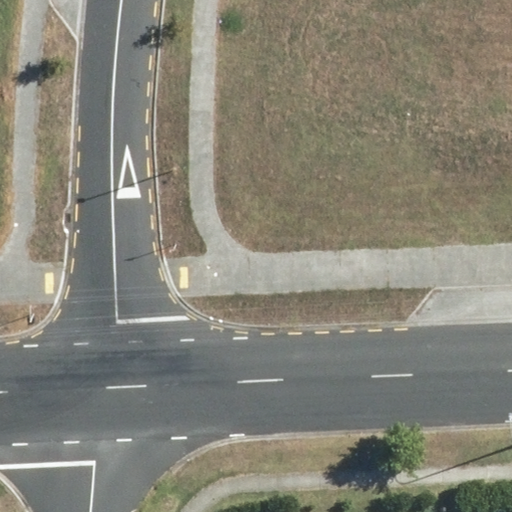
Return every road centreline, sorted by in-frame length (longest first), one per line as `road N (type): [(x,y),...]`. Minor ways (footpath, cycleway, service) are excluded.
road 1 (tertiary): [(102,388),(511,369)]
road 2 (residential): [(121,0),(109,136),(115,322),(102,388)]
road 3 (residential): [(92,511),(102,388)]
